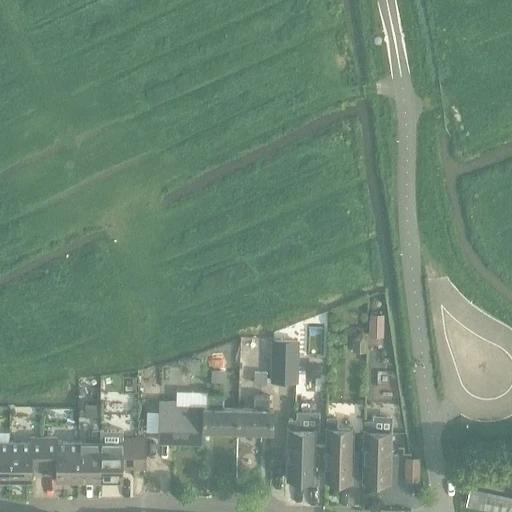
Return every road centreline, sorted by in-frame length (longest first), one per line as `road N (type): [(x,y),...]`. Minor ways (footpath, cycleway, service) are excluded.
road 1 (residential): [(444,511),(408,234),(396,46)]
road 2 (residential): [(136,511),(0,506)]
